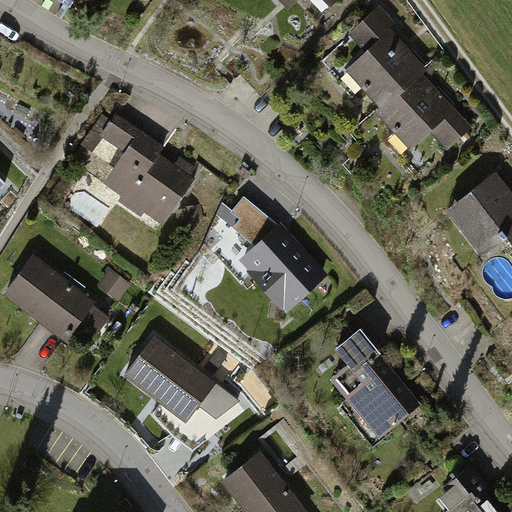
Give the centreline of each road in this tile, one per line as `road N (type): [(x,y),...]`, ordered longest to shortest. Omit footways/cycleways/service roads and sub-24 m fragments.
road 1 (residential): [(2,0),(202,105),(269,152),(374,266),(511,453)]
road 2 (residential): [(163,511),(109,447),(0,386)]
road 3 (track): [(511,126),(420,0)]
